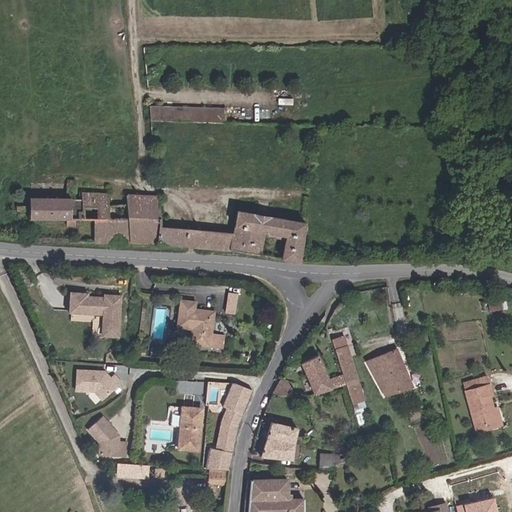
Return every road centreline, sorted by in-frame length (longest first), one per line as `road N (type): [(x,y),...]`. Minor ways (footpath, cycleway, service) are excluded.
road 1 (tertiary): [(0,249),(285,270)]
road 2 (residential): [(303,315),(250,421),(235,511)]
road 3 (unclassified): [(0,268),(74,433)]
road 4 (tertiary): [(337,273),(449,271),(511,281)]
